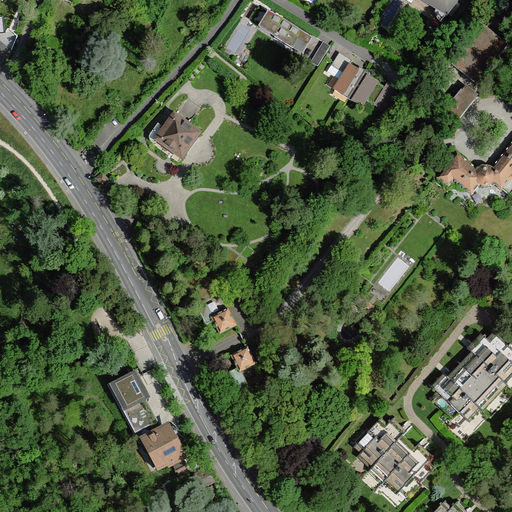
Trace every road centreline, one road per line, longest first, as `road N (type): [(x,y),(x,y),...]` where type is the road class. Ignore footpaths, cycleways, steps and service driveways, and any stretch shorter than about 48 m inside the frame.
road 1 (residential): [(74,177),(212,37),(238,0)]
road 2 (secondary): [(196,404),(186,364),(131,273)]
road 3 (secondary): [(131,273),(155,335),(196,404)]
road 4 (residential): [(279,0),(396,73)]
road 5 (secondary): [(264,511),(196,404)]
